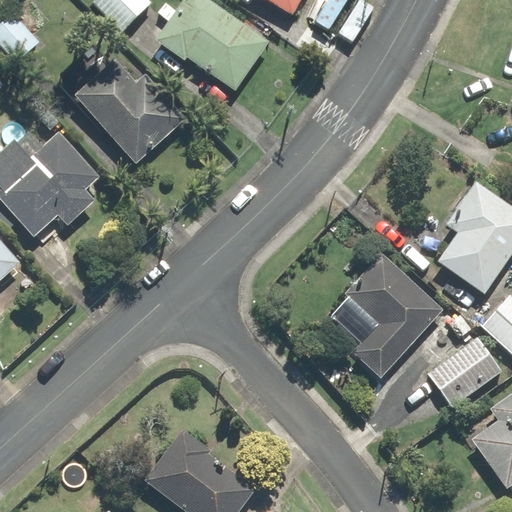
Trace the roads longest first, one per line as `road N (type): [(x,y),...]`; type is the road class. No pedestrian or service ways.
road 1 (residential): [(184,287),(345,115),(416,0)]
road 2 (residential): [(376,511),(316,430),(184,287)]
road 3 (residential): [(0,446),(184,287)]
